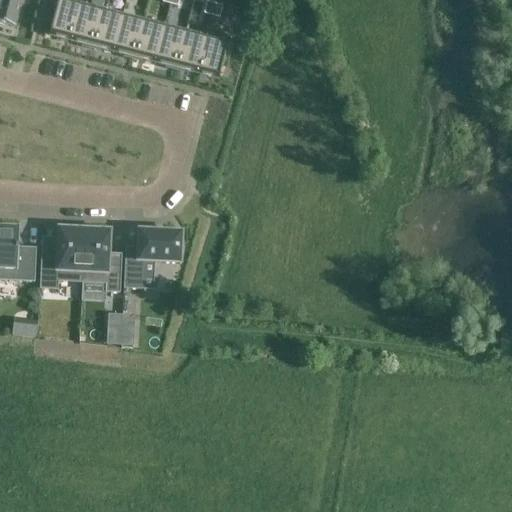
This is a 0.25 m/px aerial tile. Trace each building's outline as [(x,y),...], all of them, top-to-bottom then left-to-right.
[(0,0),(0,24),(14,29),(21,0),(0,0)] [(173,0),(172,6),(180,9),(182,0),(173,0)] [(61,2),(52,39),(73,44),(82,7),(61,2)] [(206,16),(214,18),(217,6),(209,4),(206,16)] [(214,18),(222,20),(225,9),(217,6),(214,18)] [(82,7),(73,44),(93,50),(103,13),(82,7)] [(103,13),(93,50),(114,56),(124,18),(103,13)] [(124,18),(114,56),(135,61),(144,24),(124,18)] [(144,24),(135,61),(156,66),(165,29),(144,24)] [(165,29),(156,66),(177,72),(186,35),(165,29)] [(186,35),(177,72),(198,77),(207,40),(186,35)] [(207,40),(198,77),(219,83),(229,46),(207,40)] [(197,121),(209,122),(211,97),(199,96),(197,121)] [(0,224),(0,281),(34,283),(36,250),(20,249),(21,225),(0,224)] [(41,256),(40,290),(58,291),(58,283),(82,284),(85,230),(61,229),(59,257),(41,256)] [(85,230),(82,284),(106,285),(106,293),(120,294),(122,266),(107,265),(109,231),(85,230)] [(126,250),(124,290),(142,290),(144,262),(180,264),(182,234),(145,233),(144,250),(126,250)] [(122,329),(122,321),(123,315),(109,314),(109,328),(122,329)] [(35,338),(37,325),(28,324),(27,337),(35,338)] [(133,346),(134,334),(122,334),(121,346),(133,346)]
